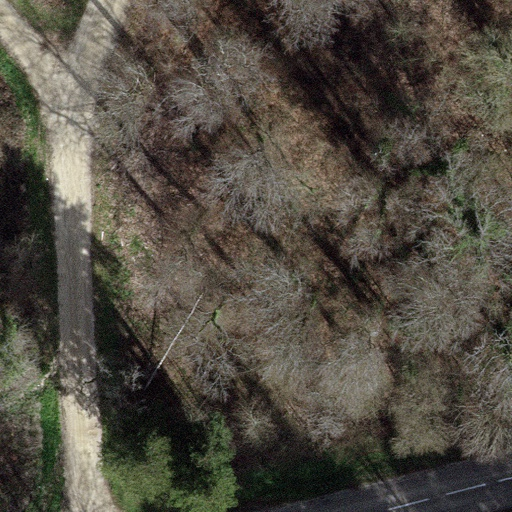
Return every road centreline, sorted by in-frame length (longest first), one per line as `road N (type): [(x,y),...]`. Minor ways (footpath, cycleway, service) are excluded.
road 1 (track): [(84,511),(64,89),(0,18)]
road 2 (tertiary): [(511,478),(369,511)]
